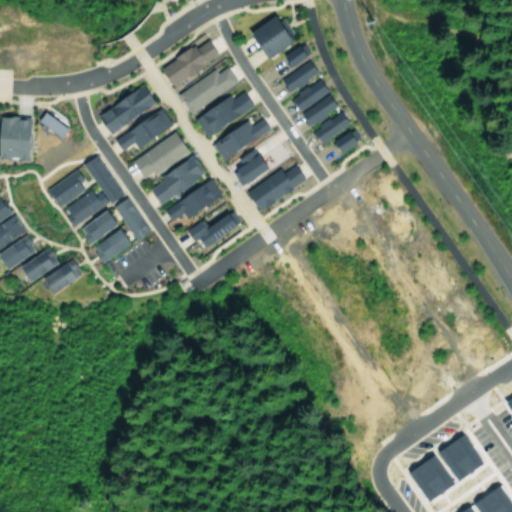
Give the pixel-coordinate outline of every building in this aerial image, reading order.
[(259,60),(290,39),(276,18),(270,22),(266,16),(241,33),(259,60)] [(212,54),(201,40),(190,48),(186,43),(153,69),(168,88),(212,54)] [(276,57),(283,68),(305,53),(297,42),(276,57)] [(312,74),(303,61),(275,80),(283,93),(312,74)] [(172,93),(185,113),(232,82),(222,66),(212,72),(209,69),(172,93)] [(286,93),(290,107),(321,96),(316,83),(286,93)] [(90,111),(101,132),(150,106),(139,85),(90,111)] [(188,116),(199,135),(247,108),(237,89),(188,116)] [(295,115),(303,126),(331,106),(322,94),(295,115)] [(108,138),(116,150),(129,142),(131,146),(166,124),(156,107),(108,138)] [(32,120),(55,138),(61,129),(38,112),(32,120)] [(306,128),(313,141),(343,126),(336,113),(306,128)] [(0,158),(22,159),(22,117),(0,116),(0,158)] [(242,121),(208,139),(218,157),(264,131),(257,118),(244,125),(242,121)] [(333,153),(355,139),(348,128),(326,142),(333,153)] [(182,154),(171,133),(125,158),(136,179),(182,154)] [(259,171),(248,150),(223,163),(234,184),(259,171)] [(116,196),(93,154),(78,161),(101,204),(116,196)] [(143,188),(151,203),(199,176),(187,155),(152,175),(155,181),(143,188)] [(239,191),(252,210),(299,180),(289,165),(277,172),(275,169),(239,191)] [(69,170),(41,189),(54,207),(81,187),(69,170)] [(157,208),(164,221),(177,214),(179,217),(215,196),(205,179),(157,208)] [(57,207),(66,223),(102,204),(93,188),(57,207)] [(145,231),(121,196),(107,206),(131,241),(145,231)] [(2,204),(0,205),(0,218),(8,215),(2,204)] [(76,224),(81,232),(76,235),(81,243),(109,226),(99,210),(76,224)] [(179,230),(186,241),(191,238),(198,247),(235,223),(226,210),(201,226),(197,219),(179,230)] [(0,220),(0,243),(20,232),(10,214),(0,220)] [(86,245),(96,262),(123,245),(113,229),(86,245)] [(0,247),(0,269),(31,250),(20,234),(0,247)] [(23,281),(53,262),(43,246),(12,266),(23,281)] [(75,274),(65,258),(34,278),(45,294),(75,274)] [(511,392),(497,402),(511,424),(511,392)] [(420,501),(476,464),(456,434),(400,471),(420,501)] [(450,511),(508,511),(493,486),(450,511)]
